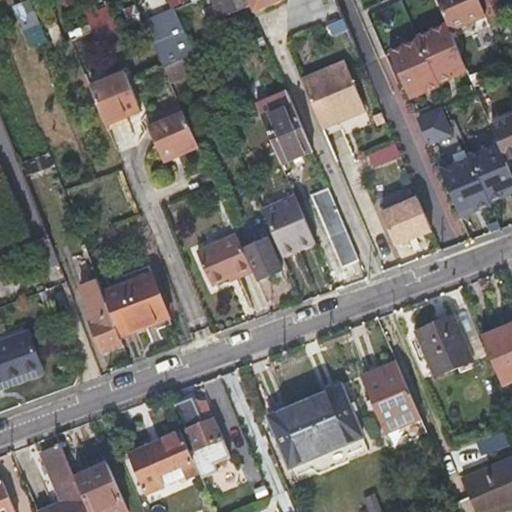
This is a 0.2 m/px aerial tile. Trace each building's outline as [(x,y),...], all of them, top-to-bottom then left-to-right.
[(32,0),(28,0),(15,5),(29,46),(46,41),(32,0)] [(209,0),(217,18),(234,11),(229,0),(209,0)] [(229,0),(234,11),(251,4),(249,0),(229,0)] [(249,0),(251,4),(255,13),(286,0),(249,0)] [(487,18),(479,0),(435,0),(449,32),(487,18)] [(483,0),(495,28),(508,23),(498,0),(483,0)] [(181,24),(178,18),(145,31),(159,66),(193,52),(181,24)] [(200,68),(193,52),(159,66),(166,81),(200,68)] [(300,77),(321,127),(338,121),(336,117),(363,106),(343,59),(300,77)] [(121,71),(86,85),(102,124),(124,116),(121,108),(135,103),(121,71)] [(312,151),(286,89),(253,104),(278,164),(312,151)] [(194,144),(177,106),(158,114),(161,122),(146,129),(158,158),(194,144)] [(336,117),(338,121),(364,109),(363,106),(336,117)] [(500,153),(503,160),(511,156),(511,117),(489,127),(500,153)] [(476,163),(500,153),(489,127),(488,125),(465,135),(476,163)] [(392,136),(365,150),(375,169),(402,155),(392,136)] [(340,267),(357,260),(337,211),(327,188),(308,196),(340,267)] [(281,255),(311,243),(292,197),(261,210),(272,234),(272,236),(281,255)] [(50,202),(36,208),(47,236),(61,230),(50,202)] [(393,246),(426,232),(414,202),(381,215),(393,246)] [(261,278),(286,268),(281,255),(272,236),(262,240),(258,233),(251,236),(254,244),(247,246),(261,278)] [(237,277),(250,272),(234,234),(195,250),(209,284),(225,277),(235,273),(237,277)] [(41,262),(55,256),(48,239),(25,248),(31,261),(40,259),(41,262)] [(101,291),(119,338),(167,318),(148,272),(101,291)] [(227,281),(237,277),(235,273),(225,277),(227,281)] [(100,353),(121,345),(119,338),(101,291),(97,280),(82,286),(94,318),(87,322),(100,353)] [(461,313),(449,318),(467,363),(479,358),(461,313)] [(467,363),(449,318),(414,332),(432,377),(467,363)] [(511,327),(510,323),(477,337),(498,386),(511,380),(511,327)] [(0,381),(46,363),(34,335),(0,348),(0,381)] [(0,381),(0,389),(49,370),(46,363),(0,381)] [(416,418),(392,364),(357,378),(381,433),(416,418)] [(337,386),(299,403),(323,457),(360,441),(337,386)] [(187,450),(192,459),(200,479),(217,471),(213,464),(231,457),(207,404),(202,406),(197,396),(175,404),(194,447),(187,450)] [(323,457),(299,403),(265,418),(287,471),(323,457)] [(187,450),(179,431),(124,455),(136,483),(192,459),(187,450)] [(47,507),(36,511),(90,511),(75,478),(60,443),(42,450),(46,461),(50,471),(61,501),(47,507)] [(453,504),(456,511),(511,511),(511,458),(467,477),(473,495),(453,504)] [(50,471),(46,461),(39,464),(43,474),(50,471)] [(125,511),(129,511),(109,464),(75,478),(90,511),(125,511)] [(0,511),(14,511),(1,481),(0,481),(0,511)] [(45,501),(34,506),(36,511),(47,507),(45,501)]
